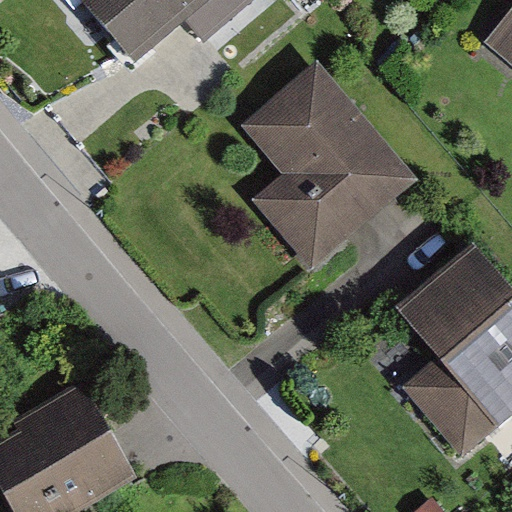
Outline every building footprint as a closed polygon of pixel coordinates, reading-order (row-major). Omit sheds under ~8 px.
[(207,0),(70,0),(133,68),(207,0)] [(511,10),(487,41),(511,61),(511,10)] [(311,269),(418,180),(315,57),(236,123),(277,171),(249,195),(311,269)] [(459,458),(511,413),(511,286),(475,243),(395,311),(433,356),(398,385),(459,458)] [(0,324),(11,317),(0,298),(0,324)] [(78,511),(135,479),(78,383),(0,429),(0,490),(13,511),(78,511)]
